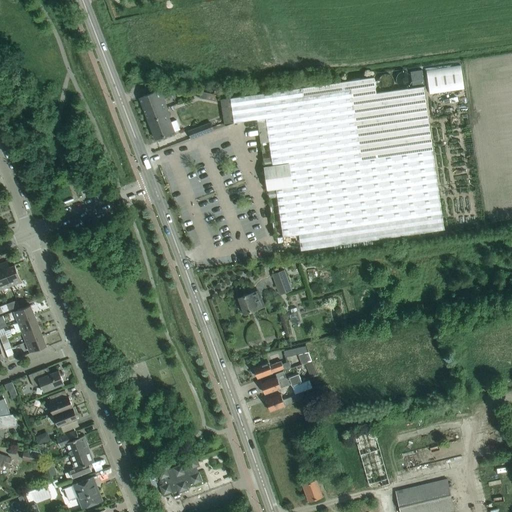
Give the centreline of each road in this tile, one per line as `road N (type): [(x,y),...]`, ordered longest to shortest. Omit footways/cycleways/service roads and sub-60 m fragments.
road 1 (tertiary): [(272,511),(154,185)]
road 2 (tertiary): [(154,185),(81,0)]
road 3 (residential): [(135,511),(74,349)]
road 4 (residential): [(29,233),(154,185)]
road 5 (residential): [(74,349),(29,233)]
